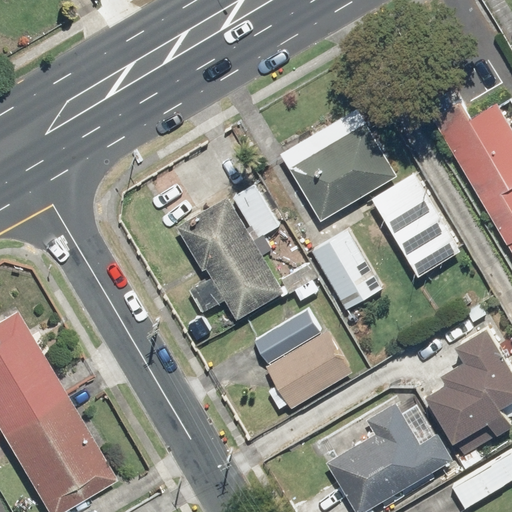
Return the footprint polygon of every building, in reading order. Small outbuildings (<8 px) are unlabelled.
[(511,116),(501,97),(474,112),(465,96),(438,112),(511,239),(511,116)] [(288,150),(324,210),(396,167),(360,107),(288,150)] [(419,170),(377,195),(422,269),(464,243),(419,170)] [(286,285),(230,193),(184,221),(239,313),(286,285)] [(382,283),(350,227),(320,244),(352,300),(382,283)] [(313,256),(282,276),(287,284),(291,290),(299,285),(306,295),(322,285),(316,275),(322,271),(313,256)] [(19,308),(0,318),(0,427),(47,511),(57,511),(116,480),(19,308)] [(460,433),(511,401),(511,354),(491,320),(461,338),(469,351),(448,363),(455,374),(432,387),(460,433)] [(272,362),(296,401),(354,365),(330,327),(272,362)] [(400,395),(370,412),(380,430),(331,458),(361,509),(456,454),(426,403),(410,412),(400,395)] [(511,446),(457,480),(471,502),(511,476),(511,446)]
